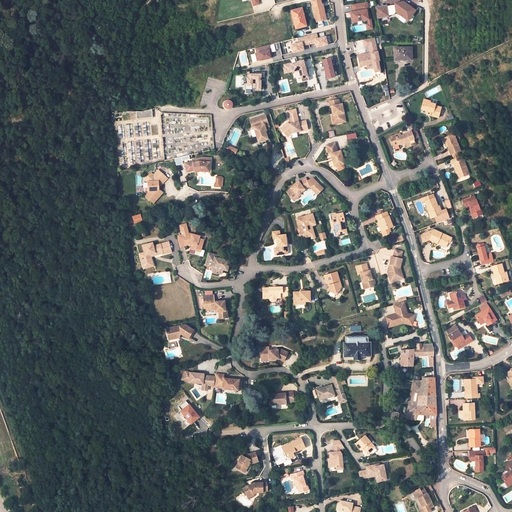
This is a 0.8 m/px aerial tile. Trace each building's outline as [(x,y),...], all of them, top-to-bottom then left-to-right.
[(319,0),(316,0),(311,1),(316,22),(326,19),(322,4),(321,4),(319,0)] [(367,2),(351,4),(352,11),(349,12),(351,21),(366,18),(370,18),(369,13),(366,13),(366,9),(368,9),(367,2)] [(387,5),(375,6),(377,19),(389,17),(388,16),(393,15),(397,13),(406,20),(414,9),(403,2),(394,3),(394,5),(387,6),(387,5)] [(291,11),(296,28),(306,25),(301,8),(291,11)] [(415,10),(414,9),(406,20),(408,21),(415,10)] [(316,33),(307,36),(309,44),(315,42),(316,47),(327,44),(325,36),(317,38),(316,35),(316,33)] [(299,43),(291,45),(293,53),(304,50),(302,46),(309,44),(307,36),(298,38),(299,43)] [(374,38),(363,39),(364,47),(368,46),(376,45),(374,38)] [(269,45),(256,48),(257,53),(258,52),(260,60),(270,58),(269,50),(270,50),(269,45)] [(368,46),(370,53),(371,53),(376,52),(377,50),(376,45),(368,46)] [(394,48),(394,60),(395,60),(400,60),(411,60),(411,48),(394,48)] [(240,65),(248,63),(246,51),(239,52),(240,65)] [(373,62),(371,53),(370,53),(368,54),(365,54),(357,56),(359,66),(366,65),(366,63),(373,62)] [(330,58),(322,60),(324,67),(325,71),(327,79),(334,77),(333,69),(332,69),(331,66),(332,66),(330,58)] [(285,68),(284,68),(285,73),(292,71),(293,72),(299,71),(300,78),(301,78),(302,82),(309,81),(308,76),(307,76),(305,69),(304,69),(303,67),(305,67),(303,60),(297,62),(297,63),(291,65),(291,63),(284,65),(285,68)] [(256,74),(247,74),(247,79),(248,79),(248,83),(245,83),(245,90),(253,90),(253,89),(256,89),(256,90),(261,90),(261,80),(260,80),(260,77),(265,77),(265,72),(256,72),(256,74)] [(426,91),(428,96),(439,91),(437,86),(426,91)] [(232,108),(232,106),(232,105),(232,104),(232,103),(231,102),(230,101),(228,100),(227,100),(226,100),(224,101),(223,102),(223,103),(223,105),(223,106),(223,107),(224,108),(225,109),(226,110),(228,110),(229,109),(231,109),(232,108)] [(341,124),(340,120),(344,119),(341,105),(339,106),(338,100),(329,102),(330,108),(333,107),(334,116),(332,116),(333,125),(341,124)] [(428,111),(427,115),(438,118),(441,108),(435,106),(435,104),(430,103),(430,102),(424,100),(421,110),(428,111)] [(152,117),(151,109),(141,112),(136,112),(136,115),(136,118),(152,117)] [(287,135),(291,130),(292,133),(297,132),(296,130),(300,129),(301,131),(308,130),(306,121),(299,123),(296,114),(288,115),(290,125),(287,122),(281,129),(287,135)] [(255,143),(264,141),(262,136),(261,133),(263,132),(261,126),(259,126),(257,118),(247,122),(249,130),(251,130),(255,143)] [(416,129),(411,131),(414,138),(419,136),(417,130),(416,129)] [(391,139),(389,140),(392,145),(393,145),(398,143),(399,144),(405,142),(407,147),(416,144),(414,138),(411,131),(411,130),(406,132),(406,133),(401,135),(400,133),(395,135),(396,136),(391,138),(391,139)] [(443,139),(449,156),(450,155),(455,154),(459,152),(452,135),(443,139)] [(335,142),(326,144),(328,154),(331,154),(334,166),(343,164),(340,150),(337,151),(335,142)] [(185,156),(174,159),(175,165),(182,164),(181,159),(186,158),(185,156)] [(461,157),(459,157),(450,160),(452,164),(453,164),(456,171),(457,170),(460,178),(469,174),(463,159),(462,160),(461,157)] [(195,170),(197,169),(207,169),(207,162),(197,162),(192,162),(192,161),(183,163),(185,171),(195,170)] [(148,190),(146,193),(144,195),(151,203),(161,192),(158,189),(157,189),(157,185),(159,185),(166,177),(157,168),(152,173),(149,170),(145,175),(148,178),(146,180),(146,183),(148,185),(148,190)] [(311,178),(305,181),(307,186),(310,185),(313,188),(311,191),(315,195),(321,189),(311,178)] [(295,200),(297,198),(295,196),(298,193),(302,190),(302,191),(308,188),(307,186),(305,181),(304,180),(297,183),(290,190),(292,192),(292,191),(294,192),(289,197),(288,195),(287,196),(291,200),(295,200)] [(426,204),(431,219),(435,217),(441,215),(440,212),(437,206),(433,195),(424,198),(426,204)] [(468,207),(473,218),(482,215),(480,209),(479,209),(476,200),(474,196),(462,200),(465,208),(468,207)] [(441,215),(435,217),(437,224),(450,219),(446,209),(441,211),(440,212),(441,215)] [(377,221),(379,220),(383,230),(381,231),(382,236),(387,234),(390,230),(389,228),(392,227),(386,211),(375,215),(377,221)] [(344,229),(342,222),(344,222),(342,213),(332,216),(333,220),(329,221),(331,229),(334,229),(336,237),(345,235),(344,229)] [(139,214),(131,217),(133,223),(141,221),(139,214)] [(299,233),(301,240),(310,238),(307,226),(314,225),(314,224),(312,215),(296,219),(299,233)] [(184,231),(184,234),(187,234),(185,223),(178,225),(180,232),(184,231)] [(307,226),(310,238),(310,240),(312,240),(313,240),(316,239),(313,227),(317,226),(316,224),(314,224),(314,225),(307,226)] [(438,242),(446,246),(448,242),(450,243),(452,238),(434,230),(433,232),(431,231),(420,235),(423,243),(430,240),(437,244),(438,242)] [(276,231),(275,231),(274,231),(272,233),(272,235),(274,236),(274,241),(274,244),(275,244),(275,246),(279,246),(279,248),(278,250),(278,254),(279,255),(275,255),(274,249),(273,250),(273,255),(274,256),(279,255),(279,257),(282,257),(282,255),(284,255),(284,252),(285,252),(285,248),(284,248),(283,234),(278,235),(277,232),(276,231)] [(198,237),(187,234),(184,234),(176,235),(179,247),(184,245),(183,243),(188,242),(193,243),(192,248),(200,250),(202,240),(198,239),(198,237)] [(192,248),(193,243),(188,242),(183,243),(184,245),(188,244),(190,245),(189,250),(199,252),(200,250),(192,248)] [(140,261),(150,259),(149,257),(149,253),(154,252),(155,253),(162,252),(162,254),(170,252),(168,243),(152,246),(152,244),(142,246),(142,249),(138,250),(140,261)] [(481,261),(482,265),(494,262),(491,254),(486,255),(484,248),(483,249),(482,244),(477,246),(481,261)] [(400,251),(393,250),(391,257),(390,256),(388,264),(387,264),(386,270),(388,270),(387,274),(389,281),(395,280),(394,277),(400,275),(399,269),(401,259),(399,258),(400,251)] [(215,255),(207,253),(204,265),(212,267),(212,270),(214,274),(218,275),(221,273),(221,270),(222,266),(227,267),(228,262),(217,259),(214,259),(215,255)] [(366,281),(368,288),(375,286),(377,284),(375,278),(373,279),(372,276),(371,271),(369,271),(367,264),(357,266),(359,274),(361,273),(364,282),(366,281)] [(496,275),(498,284),(509,281),(506,272),(504,273),(502,264),(492,267),(494,276),(496,275)] [(337,272),(324,276),(327,283),(328,284),(330,283),(331,285),(328,290),(337,294),(342,286),(340,280),(339,280),(337,272)] [(279,299),(279,297),(287,297),(287,288),(281,288),(281,287),(276,287),(272,287),(268,287),(268,288),(262,288),(262,299),(269,299),(269,300),(270,301),(271,302),(272,302),(273,302),(274,301),(275,301),(276,300),(276,299),(279,299)] [(299,303),(299,300),(304,300),(309,300),(309,291),(304,291),(300,291),(299,291),(299,292),(293,292),(293,303),(299,303)] [(447,303),(449,312),(465,307),(463,300),(462,296),(461,291),(450,293),(452,302),(447,303)] [(216,309),(220,309),(220,311),(221,318),(229,317),(228,309),(226,309),(225,300),(221,301),(221,303),(218,303),(218,301),(215,301),(214,295),(204,295),(205,310),(216,309)] [(407,313),(403,300),(398,302),(393,303),(396,312),(397,312),(398,313),(386,317),(388,327),(403,323),(404,321),(409,323),(409,321),(413,322),(415,316),(407,313)] [(481,312),(488,308),(485,302),(482,304),(477,306),(481,312)] [(484,320),(485,322),(487,325),(496,320),(488,308),(481,312),(475,316),(479,323),(484,320)] [(173,333),(174,336),(180,335),(179,332),(181,331),(189,338),(196,329),(186,322),(168,326),(169,334),(173,333)] [(465,342),(466,344),(472,341),(468,334),(462,337),(456,326),(446,331),(448,335),(448,336),(451,342),(453,341),(456,346),(465,342)] [(352,357),(352,359),(361,359),(361,357),(370,357),(371,357),(371,341),(368,341),(368,335),(345,336),(345,341),(342,341),(342,357),(344,357),(352,357)] [(413,349),(413,356),(433,356),(433,348),(432,344),(421,344),(416,344),(417,349),(413,349)] [(268,356),(268,359),(273,358),(273,356),(277,356),(277,358),(282,361),(287,352),(281,349),(276,350),(276,349),(271,349),(267,350),(267,347),(267,346),(261,347),(262,351),(259,351),(259,357),(268,356)] [(413,349),(401,350),(401,353),(403,353),(402,365),(412,365),(413,356),(413,349)] [(209,384),(209,375),(203,375),(204,373),(190,372),(185,370),(182,379),(190,382),(203,383),(203,384),(208,385),(209,384)] [(225,374),(216,373),(216,376),(215,382),(224,383),(223,388),(239,390),(240,379),(224,378),(225,374)] [(323,387),(316,389),(320,399),(335,394),(334,394),(337,393),(338,395),(344,393),(342,385),(340,380),(339,377),(331,376),(334,386),(332,387),(331,384),(325,386),(326,387),(323,388),(323,387)] [(436,416),(434,377),(422,377),(416,411),(408,411),(407,418),(415,420),(416,414),(417,414),(430,415),(436,416)] [(465,399),(468,398),(477,398),(477,393),(477,384),(483,384),(483,377),(473,377),(473,379),(465,380),(466,393),(465,393),(465,399)] [(416,411),(421,380),(413,380),(408,411),(416,411)] [(285,394),(270,394),(271,405),(285,404),(285,402),(293,402),(293,392),(284,393),(285,394)] [(340,402),(346,400),(344,393),(338,395),(340,402)] [(186,401),(176,409),(188,425),(198,417),(186,401)] [(463,411),(463,415),(463,420),(474,420),(474,403),(468,403),(463,404),(463,411)] [(470,439),(469,439),(469,447),(471,447),(477,447),(480,447),(479,429),(470,430),(470,439)] [(359,441),(356,444),(361,450),(363,449),(368,454),(376,447),(365,435),(361,439),(361,441),(360,442),(359,441)] [(284,452),(287,453),(289,458),(294,456),(292,452),(292,451),(294,450),(295,451),(296,451),(305,448),(301,438),(291,442),(291,443),(282,447),(284,452)] [(340,449),(345,449),(340,441),(333,442),(333,453),(333,455),(329,455),(330,459),(328,459),(328,468),(335,467),(335,470),(343,470),(342,454),(341,452),(340,452),(340,449)] [(255,451),(245,453),(244,454),(241,453),(236,460),(237,460),(234,465),(243,470),(248,461),(249,462),(257,461),(255,451)] [(477,451),(471,451),(469,451),(470,461),(475,461),(476,467),(477,467),(477,472),(483,472),(482,456),(484,456),(484,451),(477,451)] [(367,470),(369,476),(376,475),(377,481),(387,479),(384,464),(375,466),(374,464),(367,465),(367,470)] [(506,485),(511,481),(511,470),(509,473),(502,477),(506,485)] [(297,489),(298,488),(299,493),(308,490),(307,485),(305,486),(303,477),(304,476),(303,472),(291,475),(292,480),(294,479),(297,489)] [(250,487),(249,485),(243,489),(248,497),(254,493),(254,494),(258,491),(265,491),(265,490),(269,489),(269,485),(268,485),(268,482),(255,482),(252,484),(252,485),(250,487)] [(419,488),(412,491),(420,506),(419,507),(421,511),(426,511),(432,509),(430,507),(434,505),(427,492),(422,494),(420,490),(419,488)] [(360,511),(361,509),(352,507),(353,504),(339,501),(337,510),(344,511),(360,511)]
